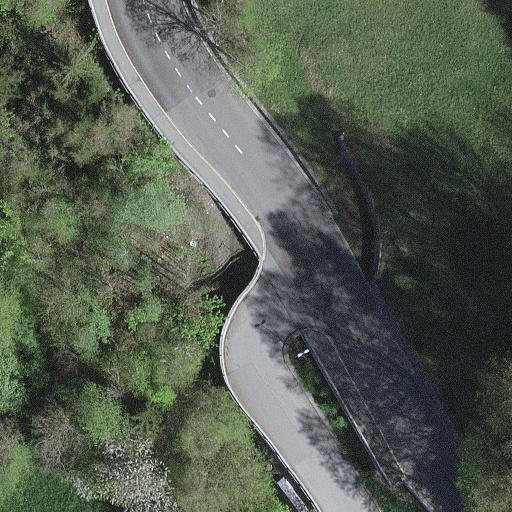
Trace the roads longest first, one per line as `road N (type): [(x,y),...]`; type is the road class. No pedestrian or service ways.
road 1 (residential): [(141,0),(156,45),(265,181),(314,268)]
road 2 (residential): [(314,268),(419,444),(476,511)]
road 3 (residential): [(353,511),(256,367),(261,337),(314,268)]
